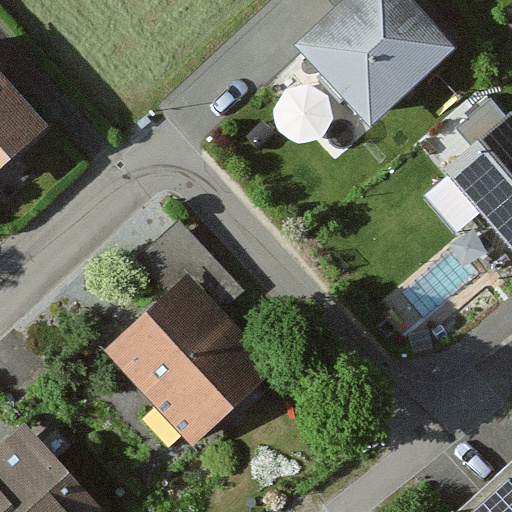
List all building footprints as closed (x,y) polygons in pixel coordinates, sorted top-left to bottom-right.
[(447,42),(406,0),(329,0),(287,40),(364,120),(447,42)] [(0,148),(31,119),(0,86),(0,148)] [(511,127),(497,111),(439,161),(511,245),(511,127)] [(97,346),(183,438),(265,362),(179,270),(97,346)] [(0,511),(98,511),(19,431),(0,449),(0,511)] [(511,511),(511,455),(452,511),(511,511)]
